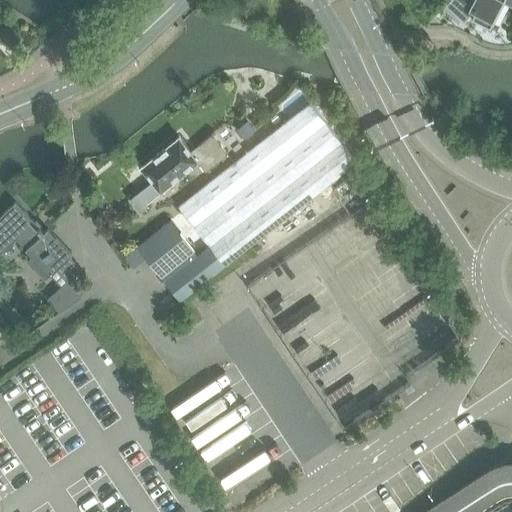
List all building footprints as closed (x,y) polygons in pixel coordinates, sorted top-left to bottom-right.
[(448,0),(445,4),(464,21),(470,14),(490,25),(502,0),(448,0)] [(123,256),(132,267),(144,257),(179,301),(251,245),(344,170),(356,161),(308,101),(177,206),(208,245),(197,255),(169,219),(123,256)] [(248,120),(237,128),(244,138),(255,130),(248,120)] [(151,181),(129,199),(139,211),(147,205),(145,202),(197,161),(198,161),(205,171),(228,153),(212,133),(191,150),(190,149),(179,135),(140,167),(151,181)] [(94,199),(93,204),(98,211),(103,212),(107,209),(107,204),(103,197),(98,196),(94,199)] [(0,251),(15,238),(49,273),(71,252),(47,227),(42,231),(14,201),(0,214),(0,251)] [(61,285),(48,298),(59,311),(81,296),(82,293),(69,280),(68,279),(61,285)] [(287,342),(346,421),(460,337),(420,282),(391,304),(397,312),(391,317),(397,325),(394,327),(402,338),(391,347),(374,324),(362,333),(364,336),(335,357),(311,324),(287,342)] [(217,451),(254,427),(244,412),(250,408),(244,398),(201,427),(217,451)]
